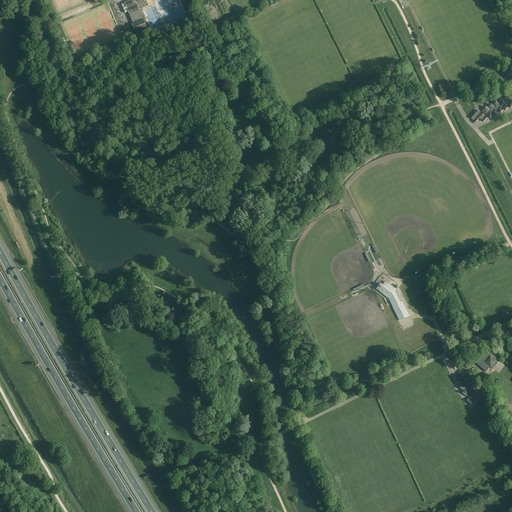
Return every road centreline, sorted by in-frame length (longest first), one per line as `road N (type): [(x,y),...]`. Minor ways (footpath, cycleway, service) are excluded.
road 1 (motorway): [(150,511),(0,252)]
road 2 (motorway): [(0,279),(135,511)]
